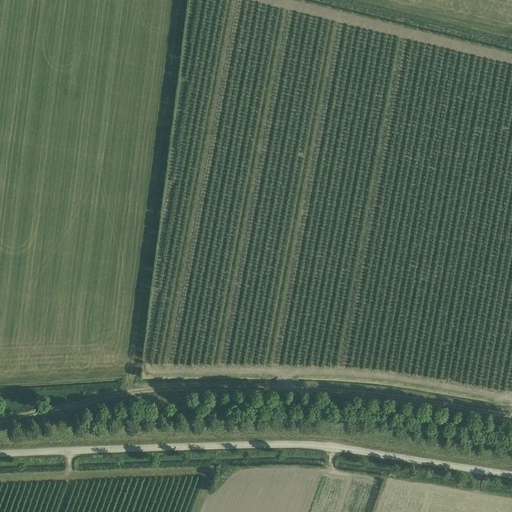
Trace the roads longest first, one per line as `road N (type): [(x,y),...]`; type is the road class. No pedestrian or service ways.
road 1 (track): [(511,416),(333,392),(245,390),(157,391),(0,420)]
road 2 (unclassified): [(511,478),(334,448),(0,455)]
